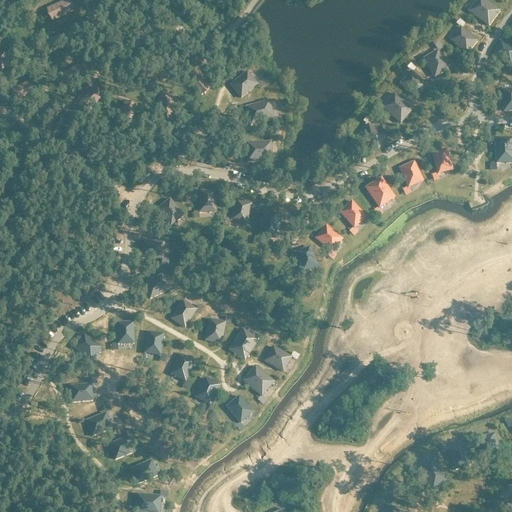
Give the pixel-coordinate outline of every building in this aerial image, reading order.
[(68,0),(67,0),(48,10),(53,21),(74,11),(68,0)] [(478,0),(469,12),(489,27),(500,11),(484,0),(478,0)] [(451,41),(467,54),(478,42),(461,28),(451,41)] [(50,41),(53,52),(75,47),(72,36),(50,41)] [(511,65),(511,47),(501,42),(493,56),(511,66),(511,65)] [(423,60),(434,78),(448,69),(437,51),(423,60)] [(0,54),(0,75),(9,59),(0,54)] [(84,76),(79,65),(60,76),(66,86),(84,76)] [(185,81),(202,98),(211,89),(194,72),(185,81)] [(247,72),(230,86),(241,98),(257,85),(247,72)] [(400,84),(416,99),(427,86),(411,72),(400,84)] [(37,93),(31,81),(9,92),(16,104),(37,93)] [(88,115),(102,97),(92,89),(78,107),(88,115)] [(511,89),(503,91),(504,112),(511,111),(511,89)] [(382,108),(400,124),(413,110),(394,94),(382,108)] [(173,100),(159,102),(162,127),(176,125),(173,100)] [(56,101),(33,111),(39,124),(62,113),(56,101)] [(269,101),(245,108),(250,126),(274,119),(269,101)] [(126,102),(115,123),(128,130),(139,109),(126,102)] [(359,139),(378,150),(386,136),(368,125),(359,139)] [(511,163),(511,138),(495,140),(497,164),(511,163)] [(271,143),(246,144),(247,163),(271,162),(271,143)] [(453,171),(448,150),(432,154),(437,175),(453,171)] [(423,182),(414,162),(399,169),(408,189),(423,182)] [(395,198),(381,178),(365,189),(379,209),(395,198)] [(215,212),(215,191),(198,192),(199,213),(215,212)] [(183,216),(169,200),(157,210),(170,227),(183,216)] [(246,225),(251,204),(235,200),(230,221),(246,225)] [(366,218),(351,202),(339,213),(354,229),(366,218)] [(279,239),(279,214),(261,214),(260,238),(279,239)] [(342,240),(326,226),(315,239),(332,252),(342,240)] [(164,243),(143,242),(142,258),(163,259),(164,243)] [(317,267),(310,247),(294,253),(302,273),(317,267)] [(162,275),(143,284),(150,299),(169,290),(162,275)] [(182,301),(171,319),(185,328),(196,310),(182,301)] [(209,320),(205,341),(221,344),(225,323),(209,320)] [(133,344),(133,323),(116,324),(117,345),(133,344)] [(242,330),(229,351),(245,361),(258,341),(242,330)] [(160,356),(163,335),(147,332),(144,353),(160,356)] [(100,349),(84,336),(73,349),(90,362),(100,349)] [(291,358),(273,347),(265,361),(283,372),(291,358)] [(185,382),(195,363),(180,355),(171,374),(185,382)] [(274,382),(255,367),(243,381),(262,397),(274,382)] [(210,405),(220,386),(205,379),(195,398),(210,405)] [(92,401),(91,385),(69,387),(71,403),(92,401)] [(253,413),(239,397),(226,407),(240,424),(253,413)] [(106,414),(86,422),(92,437),(112,429),(106,414)] [(479,439),(485,459),(501,454),(495,434),(479,439)] [(129,437),(109,445),(115,460),(135,452),(129,437)] [(447,451),(455,471),(470,465),(463,445),(447,451)] [(417,472),(432,491),(447,480),(432,460),(417,472)] [(151,461),(131,469),(137,484),(157,476),(151,461)] [(159,511),(160,497),(136,495),(134,511),(159,511)]
